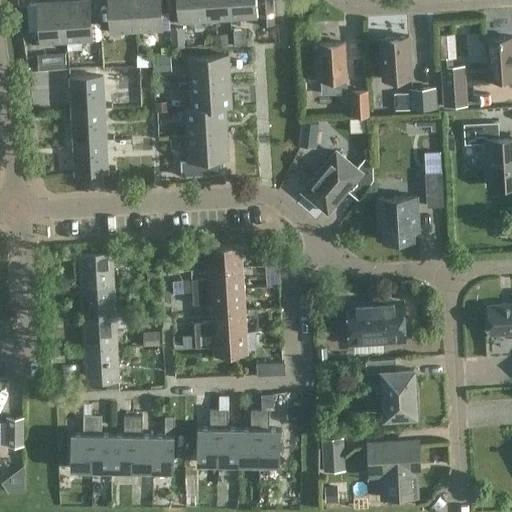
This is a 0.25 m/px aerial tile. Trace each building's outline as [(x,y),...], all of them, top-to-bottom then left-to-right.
[(88,0),(83,0),(63,1),(65,41),(91,40),(88,0)] [(136,30),(133,0),(107,0),(110,32),(136,30)] [(133,0),(136,30),(162,29),(160,0),(133,0)] [(204,20),(202,0),(176,0),(178,22),(204,20)] [(202,0),(204,20),(229,19),(228,0),(202,0)] [(228,0),(229,19),(256,17),(254,0),(228,0)] [(257,0),(258,26),(273,25),(271,0),(257,0)] [(65,41),(63,1),(36,3),(39,43),(65,41)] [(18,6),(19,17),(27,16),(26,5),(18,6)] [(184,47),(183,26),(169,27),(171,48),(184,47)] [(227,44),(226,32),(213,33),(214,45),(227,44)] [(408,35),(380,37),(383,78),(411,76),(408,35)] [(511,76),(511,35),(486,37),(488,78),(511,76)] [(344,41),(316,43),(318,84),(346,83),(344,41)] [(66,67),(65,53),(37,55),(38,69),(66,67)] [(136,66),(151,66),(151,54),(136,54),(136,66)] [(171,69),(170,55),(152,56),(154,71),(171,69)] [(187,57),(189,83),(229,80),(228,55),(187,57)] [(464,65),(452,65),(452,56),(439,57),(442,107),(467,105),(464,65)] [(71,109),(104,108),(102,76),(69,78),(71,109)] [(185,109),(231,106),(229,80),(189,83),(190,108),(185,108),(185,109)] [(436,108),(435,86),(407,88),(408,109),(436,108)] [(369,115),(368,89),(350,89),(351,116),(369,115)] [(167,110),(166,101),(156,102),(156,111),(167,110)] [(186,134),(226,132),(225,107),(231,106),(185,109),(186,134)] [(105,139),(104,108),(71,109),(72,141),(105,139)] [(315,147),(317,124),(301,122),(301,125),(299,146),(302,146),(315,147)] [(486,141),(488,185),(511,183),(511,138),(497,139),(496,123),(464,125),(465,142),(486,141)] [(226,132),(186,134),(188,159),(180,159),(181,175),(221,173),(220,158),(228,158),(226,132)] [(107,171),(105,139),(72,141),(74,173),(107,171)] [(336,151),(302,190),(327,211),(346,189),(359,199),(373,179),(372,163),(365,157),(356,167),(336,151)] [(424,172),(426,206),(443,205),(441,171),(424,172)] [(384,226),(384,240),(412,238),(412,225),(417,224),(416,195),(376,196),(378,226),(384,226)] [(209,259),(209,268),(241,267),(240,244),(189,248),(190,260),(209,259)] [(79,254),(80,286),(113,284),(112,252),(79,254)] [(155,266),(145,267),(146,274),(156,273),(155,266)] [(241,267),(209,268),(210,278),(191,279),(192,291),(242,288),(241,267)] [(191,291),(191,279),(182,279),(183,291),(191,291)] [(82,317),(115,315),(113,284),(80,286),(82,317)] [(212,312),(244,310),(242,288),(192,291),(192,304),(211,303),(212,312)] [(402,337),(400,301),(345,304),(347,340),(402,337)] [(511,303),(488,305),(490,332),(511,331),(511,303)] [(245,331),(244,310),(212,312),(212,321),(194,322),(194,334),(245,331)] [(84,348),(116,347),(115,315),(82,317),(84,348)] [(246,354),(245,331),(194,334),(195,347),(214,346),(214,355),(246,354)] [(159,333),(143,334),(144,342),(160,341),(159,333)] [(182,335),(182,347),(194,346),(193,334),(182,335)] [(118,379),(116,347),(84,348),(85,380),(118,379)] [(395,357),(365,359),(366,372),(382,371),(385,415),(415,413),(413,369),(396,370),(395,357)] [(256,361),(257,373),(285,372),(284,360),(256,361)] [(119,390),(118,381),(106,382),(106,391),(119,390)] [(218,396),(218,408),(227,409),(228,409),(228,396),(218,396)] [(196,462),(217,462),(218,408),(209,408),(209,428),(197,428),(196,462)] [(218,408),(217,462),(238,462),(238,428),(227,428),(227,409),(218,408)] [(238,428),(238,462),(259,463),(260,409),(250,409),(250,429),(238,428)] [(268,409),(260,409),(259,463),(279,463),(280,429),(268,429),(268,409)] [(91,468),(92,414),(82,414),(82,434),(70,434),(70,468),(91,468)] [(91,468),(111,468),(112,434),(101,434),(101,414),(92,414),(91,468)] [(112,434),(111,468),(132,469),(133,415),(123,415),(123,435),(112,434)] [(133,415),(132,469),(153,469),(153,435),(141,435),(142,415),(133,415)] [(5,445),(24,445),(24,416),(5,416),(5,445)] [(163,435),(153,435),(153,469),(173,469),(174,416),(164,416),(163,435)] [(321,438),(323,471),(344,470),(342,437),(321,438)] [(417,440),(368,443),(370,469),(382,469),(383,496),(415,494),(415,483),(417,481),(416,472),(414,470),(414,463),(418,463),(417,440)] [(324,485),(325,502),(338,501),(337,485),(324,485)]
